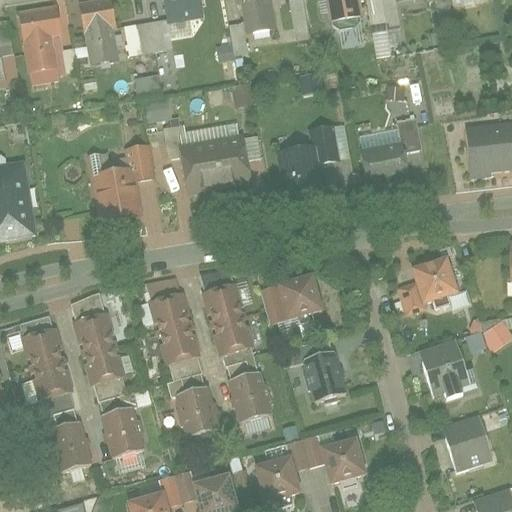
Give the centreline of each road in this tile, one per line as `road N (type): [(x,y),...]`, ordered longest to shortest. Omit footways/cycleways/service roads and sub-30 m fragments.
road 1 (residential): [(348,228),(0,296)]
road 2 (residential): [(430,510),(348,228)]
road 3 (residential): [(511,208),(348,228)]
